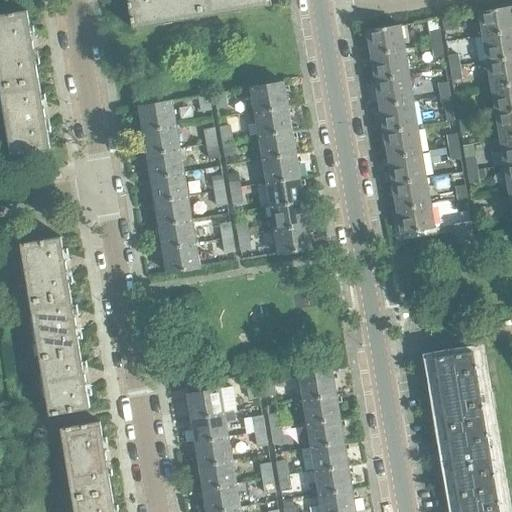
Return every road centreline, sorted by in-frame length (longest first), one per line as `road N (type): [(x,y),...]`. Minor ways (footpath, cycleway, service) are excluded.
road 1 (residential): [(377,342),(324,13)]
road 2 (residential): [(156,511),(103,185)]
road 3 (residential): [(103,185),(77,0)]
road 4 (residential): [(403,511),(377,342)]
road 5 (residential): [(377,342),(511,320)]
